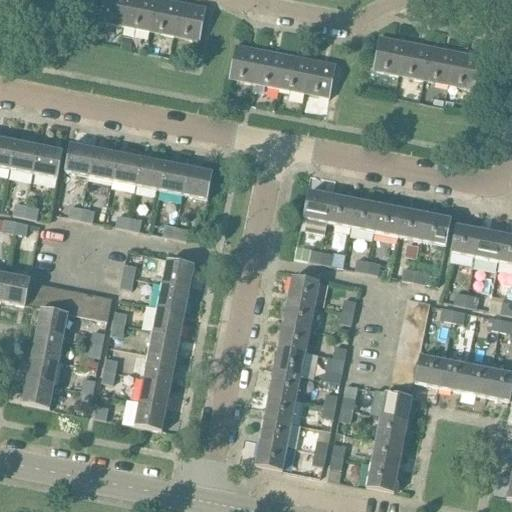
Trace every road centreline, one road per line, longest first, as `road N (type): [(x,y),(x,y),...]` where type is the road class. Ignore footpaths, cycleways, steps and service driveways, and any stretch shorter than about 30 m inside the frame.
road 1 (residential): [(209,503),(280,149)]
road 2 (residential): [(280,149),(0,95)]
road 3 (residential): [(511,194),(280,149)]
road 4 (tertiary): [(209,503),(0,461)]
road 5 (residential): [(232,0),(357,24),(402,0)]
